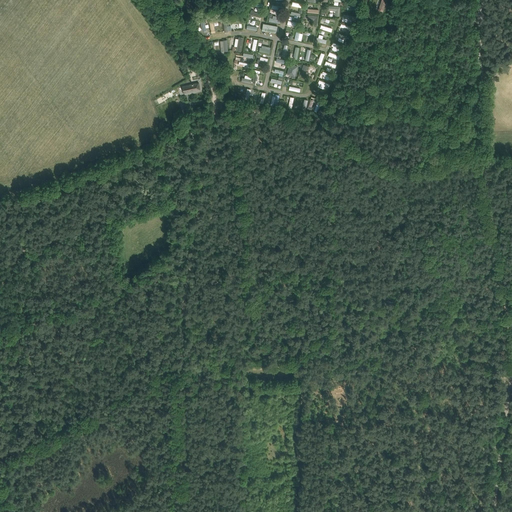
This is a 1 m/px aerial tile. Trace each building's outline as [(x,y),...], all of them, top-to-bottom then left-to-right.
[(339,16),(340,6),(329,5),(328,10),(334,10),(335,12),(335,15),(339,16)] [(317,25),(318,16),(307,15),(307,19),(312,19),(313,21),(313,25),(317,25)] [(262,30),(276,33),(277,26),(263,24),(262,30)] [(335,44),(334,47),(343,50),(345,43),(335,40),(334,43),(335,44)] [(332,49),(330,53),(341,57),(343,54),(332,49)] [(323,50),(319,61),(323,62),(327,51),(323,50)] [(289,71),(297,73),(299,63),(292,61),(289,71)] [(321,74),(331,78),(333,72),(323,68),(321,74)] [(325,86),(326,83),(330,85),(331,81),(328,80),(328,79),(321,76),(320,81),(321,81),(320,84),(325,86)] [(182,86),(184,93),(200,90),(198,83),(193,84),(193,83),(192,84),(182,86)] [(176,91),(174,89),(154,101),(157,106),(174,96),(173,93),(176,91)]
